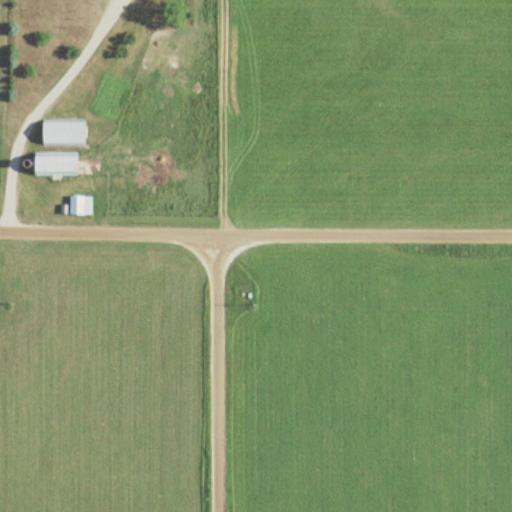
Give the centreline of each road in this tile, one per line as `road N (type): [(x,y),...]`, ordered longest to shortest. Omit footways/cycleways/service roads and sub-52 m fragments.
road 1 (residential): [(511,234),(0,227)]
road 2 (residential): [(218,233),(218,511)]
